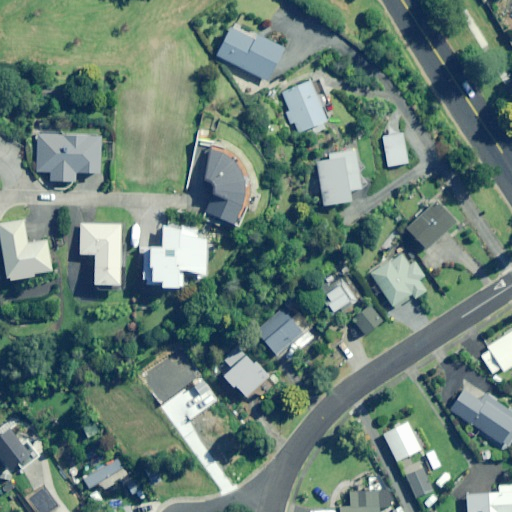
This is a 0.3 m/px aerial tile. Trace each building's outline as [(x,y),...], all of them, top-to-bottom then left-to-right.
[(268,81),(284,48),(233,23),(217,55),(268,81)] [(327,121),(321,107),(329,103),(325,93),(318,96),(311,81),(280,94),(296,134),(327,121)] [(388,166),(408,163),(401,124),(390,126),(392,135),(383,136),(388,166)] [(76,173),(100,173),(101,136),(37,134),(36,171),(50,172),(50,181),(75,181),(76,173)] [(349,191),(361,189),(355,150),(329,154),(330,159),(316,161),(323,206),(351,201),(349,191)] [(226,155),(212,151),(199,185),(214,191),(204,218),(220,224),(221,221),(233,226),(245,194),(245,185),(243,176),(239,168),(233,160),(226,155)] [(430,249),(457,221),(433,200),(407,227),(430,249)] [(47,240),(27,243),(24,220),(0,223),(0,238),(7,281),(34,276),(33,274),(52,271),(47,240)] [(94,284),(119,285),(121,224),(81,223),(79,254),(95,254),(94,284)] [(179,237),(179,229),(163,228),(162,248),(144,247),(143,284),(164,285),(164,287),(178,288),(179,272),(205,273),(207,238),(179,237)] [(416,262),(410,265),(403,254),(372,273),(392,306),(412,294),(415,298),(427,291),(419,279),(424,276),(416,262)] [(357,301),(346,284),(325,297),(333,311),(340,307),(342,311),(357,301)] [(293,342),(299,350),(317,334),(301,315),(308,309),(301,301),(287,313),(283,308),(262,327),(268,334),(263,339),(277,355),(293,342)] [(385,322),(373,304),(353,317),(364,335),(385,322)] [(505,372),(511,366),(511,330),(478,353),(492,374),(502,367),(505,372)] [(262,398),(276,382),(236,345),(215,369),(247,397),(253,390),(262,398)] [(508,447),(511,440),(511,411),(465,382),(448,409),(508,447)] [(397,461),(421,450),(408,422),(384,434),(397,461)] [(0,457),(11,470),(31,454),(9,428),(0,435),(0,457)] [(434,469),(441,465),(433,450),(426,454),(434,469)] [(121,479),(131,496),(143,489),(136,477),(131,480),(118,459),(81,480),(99,510),(106,506),(98,493),(121,479)] [(418,497),(433,490),(422,468),(407,475),(418,497)] [(511,511),(511,484),(499,485),(499,493),(466,494),(466,511),(511,511)] [(340,503),(340,511),(379,511),(378,490),(349,492),(350,502),(340,503)]
